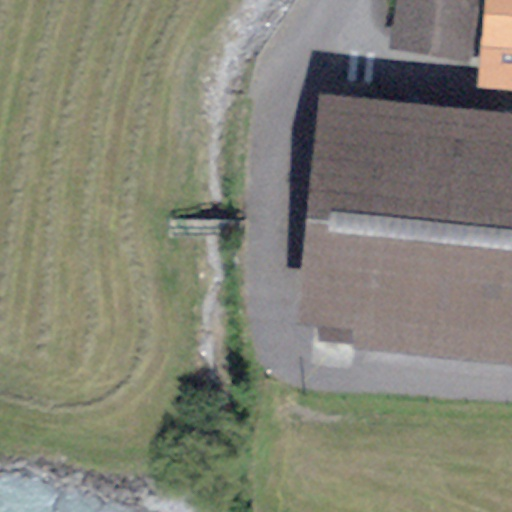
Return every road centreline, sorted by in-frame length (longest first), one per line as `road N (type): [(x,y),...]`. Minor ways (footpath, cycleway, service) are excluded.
road 1 (track): [(284,221),(312,94),(362,0)]
road 2 (track): [(511,104),(412,79),(346,29)]
